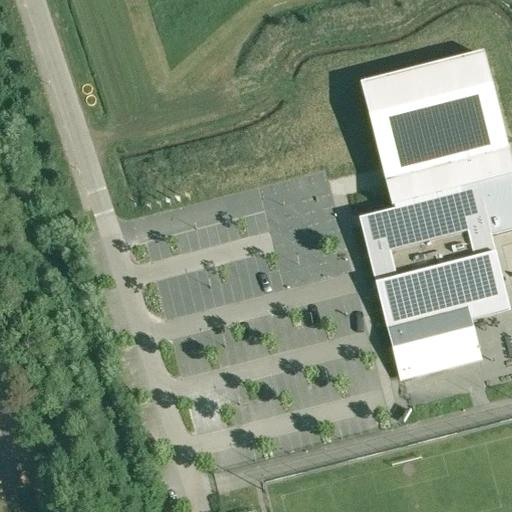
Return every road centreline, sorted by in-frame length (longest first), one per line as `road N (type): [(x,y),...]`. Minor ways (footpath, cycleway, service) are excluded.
road 1 (unclassified): [(34,0),(111,234)]
road 2 (track): [(0,378),(44,511)]
